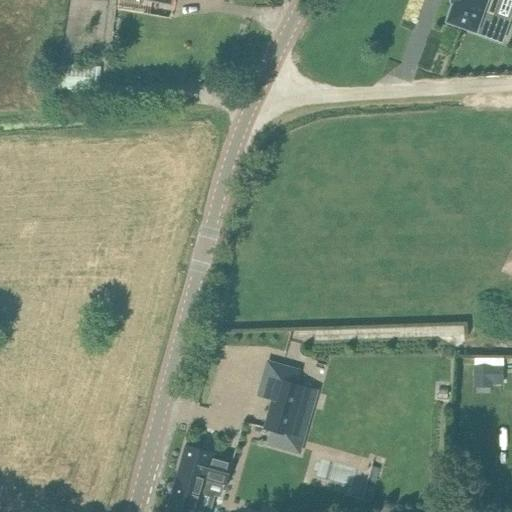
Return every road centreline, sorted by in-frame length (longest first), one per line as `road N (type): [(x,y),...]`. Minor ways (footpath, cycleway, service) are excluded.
road 1 (unclassified): [(133,511),(230,160),(303,0)]
road 2 (unknown): [(264,76),(511,82)]
